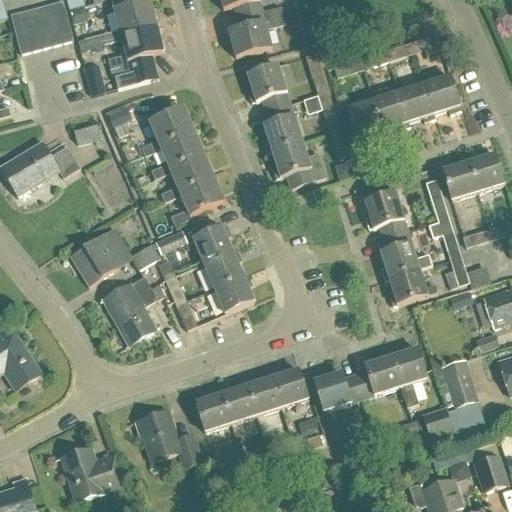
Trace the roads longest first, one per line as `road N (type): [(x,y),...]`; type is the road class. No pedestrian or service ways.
road 1 (residential): [(107,393),(274,341),(299,324),(295,295),(203,78),(182,0)]
road 2 (residential): [(107,393),(0,252)]
road 3 (residential): [(511,131),(454,0)]
road 4 (residential): [(0,456),(107,393)]
